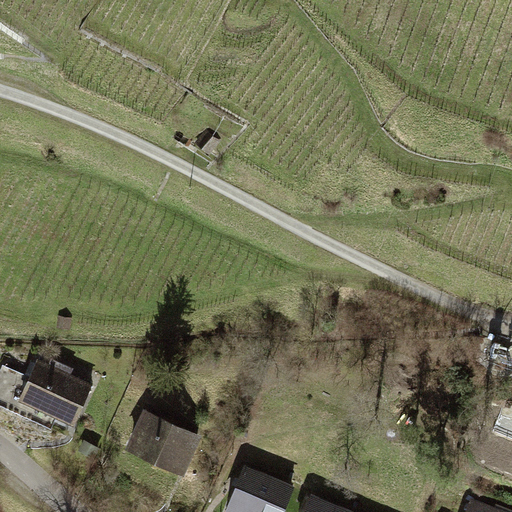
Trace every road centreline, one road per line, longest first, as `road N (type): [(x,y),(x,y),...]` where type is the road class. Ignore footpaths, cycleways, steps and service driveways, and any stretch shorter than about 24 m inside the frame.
road 1 (track): [(0,90),(100,125),(391,274)]
road 2 (residential): [(391,274),(511,330)]
